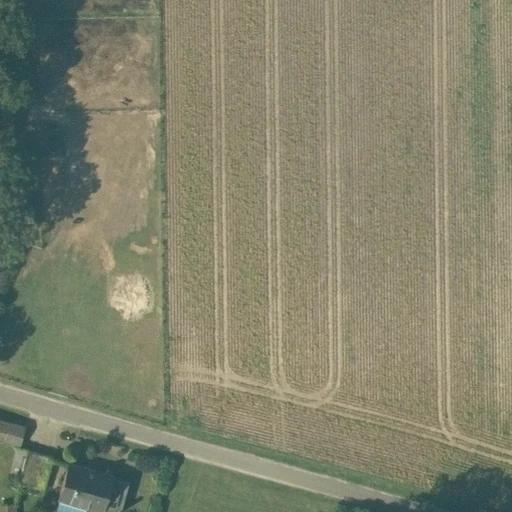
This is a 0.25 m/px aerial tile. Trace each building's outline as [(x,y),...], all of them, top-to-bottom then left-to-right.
[(11,106),(0,107),(0,127),(13,126),(11,106)] [(0,437),(23,444),(29,423),(0,414),(0,437)] [(49,454),(28,448),(19,478),(40,485),(49,454)] [(108,475),(67,463),(57,497),(100,509),(100,507),(108,476),(108,475)] [(128,482),(108,476),(100,507),(114,511),(118,511),(120,510),(123,511),(125,506),(122,504),(128,482)] [(25,511),(23,493),(4,496),(6,511),(25,511)]
